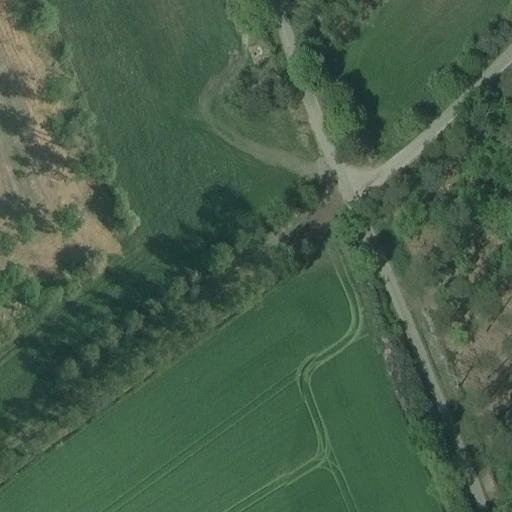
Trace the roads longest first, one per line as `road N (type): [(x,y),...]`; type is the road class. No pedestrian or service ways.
road 1 (track): [(477,511),(267,0)]
road 2 (track): [(349,204),(511,50)]
